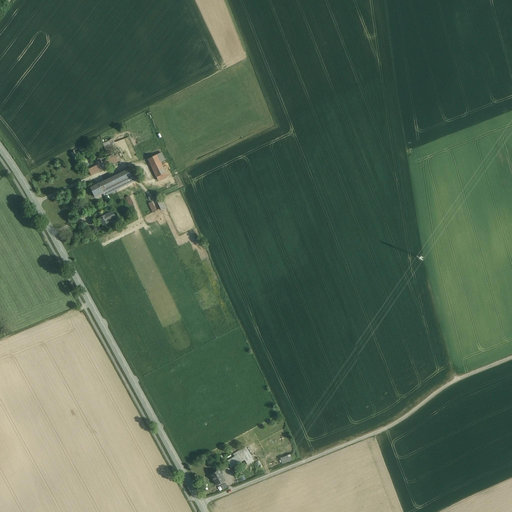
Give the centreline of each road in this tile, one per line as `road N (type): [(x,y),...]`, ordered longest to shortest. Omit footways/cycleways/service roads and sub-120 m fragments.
road 1 (tertiary): [(205,511),(0,148)]
road 2 (track): [(200,503),(374,433),(452,381),(511,357)]
